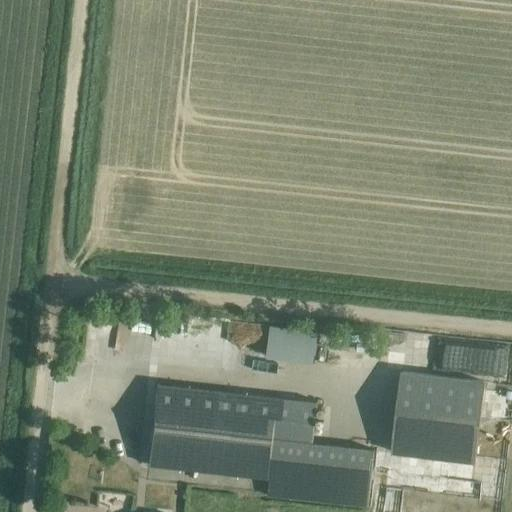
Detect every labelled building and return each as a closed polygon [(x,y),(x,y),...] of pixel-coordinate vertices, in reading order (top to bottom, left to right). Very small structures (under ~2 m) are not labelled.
[(164,322),(129,320),(128,348),(163,349),(164,322)] [(87,351),(98,351),(99,325),(88,324),(87,351)] [(271,327),(268,351),(287,353),(290,329),(271,327)] [(317,329),(316,354),(327,355),(328,330),(317,329)] [(393,453),(474,462),(483,382),(402,372),(393,453)] [(377,449),(313,442),(317,402),(177,386),(157,384),(148,465),(168,467),(189,469),(198,470),(268,478),(266,498),(369,510),(377,449)]
